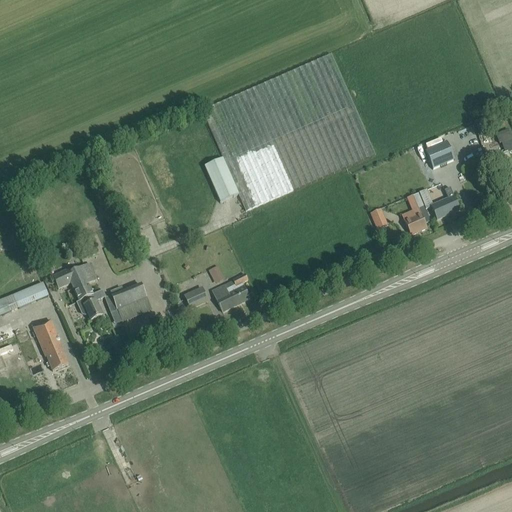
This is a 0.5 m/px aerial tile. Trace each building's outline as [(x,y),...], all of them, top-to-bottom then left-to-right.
[(376,156),(331,55),(202,112),(247,212),(376,156)] [(485,119),(475,122),(479,134),(489,130),(485,119)] [(440,139),(425,146),(427,150),(442,144),(440,139)] [(511,139),(501,143),(505,154),(507,153),(511,151),(511,139)] [(447,143),(425,152),(433,170),(454,161),(447,143)] [(511,171),(508,162),(510,161),(507,153),(505,154),(496,157),(501,170),(498,171),(505,191),(511,188),(511,174),(511,171)] [(238,195),(223,159),(205,167),(220,203),(238,195)] [(428,173),(430,183),(440,181),(438,171),(428,173)] [(459,210),(455,202),(450,189),(445,192),(448,200),(431,208),(433,211),(437,221),(459,210)] [(430,222),(428,216),(418,194),(412,197),(420,215),(411,219),(410,216),(403,220),(410,237),(427,229),(425,224),(430,222)] [(369,215),(377,231),(389,225),(381,209),(369,215)] [(71,285),(79,302),(93,296),(88,286),(97,281),(90,265),(73,273),(71,270),(54,278),(60,290),(71,285)] [(216,284),(225,280),(218,266),(209,271),(216,284)] [(249,300),(241,285),(247,282),(245,276),(233,282),(234,283),(213,293),(223,313),(249,300)] [(0,318),(49,298),(43,284),(0,302),(0,318)] [(146,300),(141,286),(112,298),(116,308),(109,311),(111,314),(117,311),(146,300)] [(208,302),(203,289),(186,296),(191,310),(208,302)] [(93,296),(79,302),(77,303),(82,315),(86,317),(88,316),(91,322),(102,317),(96,302),(105,298),(105,299),(106,299),(103,291),(93,296)] [(63,351),(59,342),(51,322),(33,330),(46,359),(46,358),(52,372),(68,366),(62,352),(63,351)] [(11,346),(0,349),(0,350),(1,355),(13,350),(11,346)] [(122,443),(115,446),(123,469),(131,466),(122,443)]
